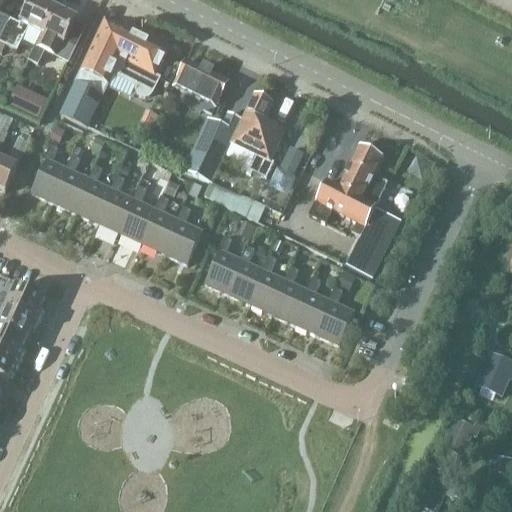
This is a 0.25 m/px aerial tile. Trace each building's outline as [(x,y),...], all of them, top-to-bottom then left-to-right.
[(18,26),(8,21),(0,36),(0,47),(15,54),(21,43),(34,49),(40,36),(40,37),(53,11),(31,0),(18,26)] [(67,66),(85,30),(74,24),(75,22),(53,11),(40,37),(40,36),(34,49),(27,64),(37,68),(44,55),(67,66)] [(101,98),(111,77),(135,89),(135,94),(136,98),(139,100),(143,101),(147,99),(150,96),(158,81),(153,79),(166,55),(131,37),(131,35),(114,26),(112,29),(111,28),(99,53),(92,49),(74,85),(58,119),(86,132),(102,99),(101,98)] [(185,64),(172,90),(176,92),(176,93),(209,109),(214,112),(219,101),(227,84),(185,64)] [(35,122),(43,104),(16,91),(8,109),(35,122)] [(272,105),(253,97),(241,123),(232,143),(255,153),(245,176),(250,178),(251,175),(256,177),(253,184),(262,187),(273,165),(270,164),(280,142),(265,136),(266,134),(259,131),(272,105)] [(227,117),(221,129),(207,123),(182,175),(209,186),(211,187),(212,185),(224,159),(232,143),(241,123),(227,117)] [(0,150),(7,136),(6,136),(12,123),(3,119),(0,124),(0,150)] [(5,166),(0,164),(0,194),(4,197),(16,171),(28,147),(27,146),(30,140),(22,136),(19,142),(17,141),(5,166)] [(44,165),(29,198),(53,208),(68,176),(64,174),(49,167),(56,153),(48,149),(41,164),(44,165)] [(361,202),(380,162),(357,151),(337,190),(325,184),(314,205),(308,220),(325,228),(331,214),(355,225),(350,236),(359,241),(345,269),(371,282),(399,224),(373,211),(374,209),(361,202)] [(90,186),(86,184),(72,178),(79,164),(70,160),(64,174),(68,176),(53,208),(75,219),(90,186)] [(93,170),(86,184),(90,186),(75,219),(97,229),(112,196),(108,194),(94,188),(100,174),(93,170)] [(115,180),(108,194),(112,196),(97,229),(119,239),(135,206),(130,204),(116,198),(123,184),(115,180)] [(265,209),(240,198),(212,185),(211,187),(209,186),(203,200),(246,221),(250,210),(262,216),(265,209)] [(130,204),(135,206),(119,239),(142,249),(157,217),(153,215),(139,208),(145,194),(137,190),(130,204)] [(142,249),(164,260),(179,227),(175,225),(162,218),(168,205),(159,201),(153,215),(157,217),(142,249)] [(190,215),(182,211),(175,225),(179,227),(164,260),(186,270),(201,237),(183,229),(190,215)] [(511,279),(511,238),(508,237),(492,270),(503,275),(511,279)] [(218,256),(204,289),(227,299),(242,266),(238,264),(224,258),(231,244),(223,240),(216,255),(218,256)] [(227,299),(249,310),(265,276),(261,274),(246,268),(253,254),(245,250),(238,264),(242,266),(227,299)] [(267,260),(261,273),(261,274),(265,276),(249,310),(271,320),(286,286),(282,284),(269,278),(275,264),(267,260)] [(288,270),(282,284),(286,286),(271,320),(293,330),(309,296),(305,294),(291,288),(297,274),(288,270)] [(319,284),(311,281),(305,294),(309,296),(293,330),(316,340),(331,307),(327,305),(312,298),(319,284)] [(0,297),(0,307),(39,325),(43,315),(40,313),(44,303),(15,289),(9,302),(0,297)] [(333,291),(327,305),(331,307),(316,340),(338,350),(353,317),(335,309),(341,295),(333,291)] [(0,331),(26,343),(31,332),(35,334),(39,325),(0,307),(0,331)] [(0,355),(21,365),(25,356),(21,354),(26,343),(0,331),(0,355)] [(13,372),(17,374),(21,365),(0,355),(0,379),(7,383),(13,372)] [(509,384),(511,385),(511,366),(487,356),(473,390),(501,402),(509,384)] [(471,440),(475,441),(480,430),(474,427),(472,430),(454,422),(440,452),(461,461),(471,440)] [(511,476),(511,463),(490,461),(486,494),(510,496),(511,476)] [(465,506),(471,495),(448,485),(446,489),(428,480),(415,509),(421,511),(439,511),(445,499),(451,502),(453,500),(465,506)]
